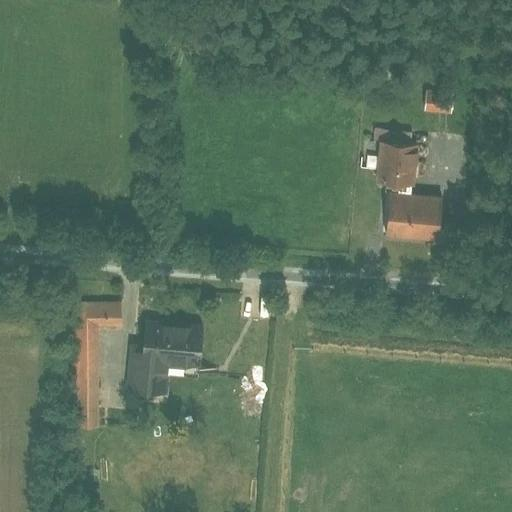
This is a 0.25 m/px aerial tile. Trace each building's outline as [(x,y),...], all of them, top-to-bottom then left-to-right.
[(449,116),(450,102),(419,99),(418,113),(449,116)] [(378,177),(406,180),(409,143),(381,141),(378,177)] [(439,239),(441,200),(386,196),(384,236),(439,239)] [(121,325),(120,299),(74,300),(77,426),(101,425),(98,325),(121,325)] [(194,376),(199,324),(146,319),(141,371),(194,376)]
